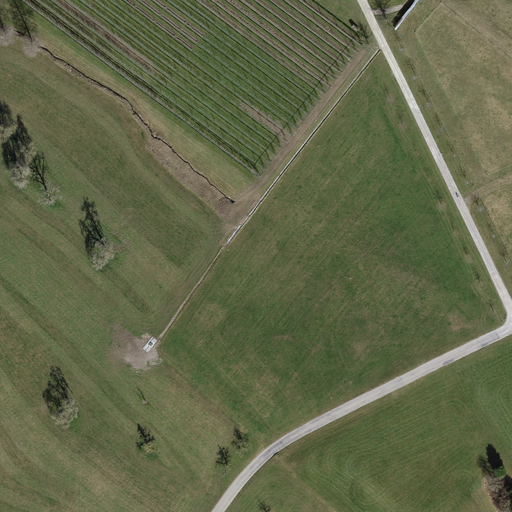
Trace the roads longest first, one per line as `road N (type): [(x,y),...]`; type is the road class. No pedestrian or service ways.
road 1 (unclassified): [(511,327),(291,437),(246,474),(217,511)]
road 2 (track): [(361,0),(511,312)]
